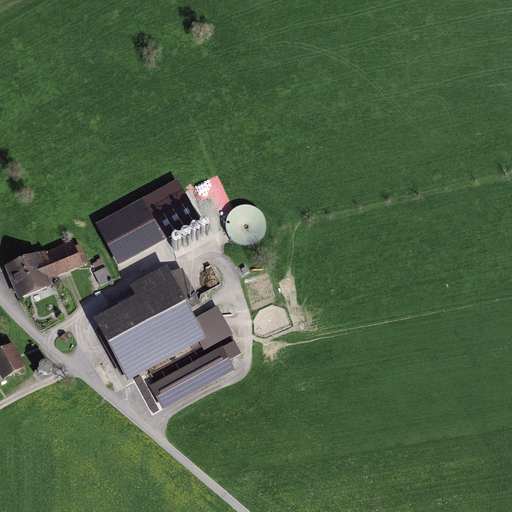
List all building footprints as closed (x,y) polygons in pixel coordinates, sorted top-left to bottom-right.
[(245,207),(226,235),(253,252),(271,224),(245,207)] [(200,212),(124,248),(134,269),(161,257),(163,261),(189,248),(190,249),(213,238),(200,212)] [(74,248),(11,275),(24,307),(52,295),(48,287),(84,272),(74,248)] [(94,273),(101,288),(114,282),(107,267),(94,273)] [(138,310),(99,329),(129,389),(209,350),(171,275),(131,296),(138,310)] [(18,352),(0,359),(0,376),(3,384),(27,374),(18,352)] [(225,355),(153,392),(165,416),(237,379),(225,355)] [(50,365),(47,363),(44,363),(41,364),(39,366),(38,368),(38,372),(39,375),(41,377),(45,377),(48,377),(51,376),(52,374),(52,370),(52,367),(50,365)]
